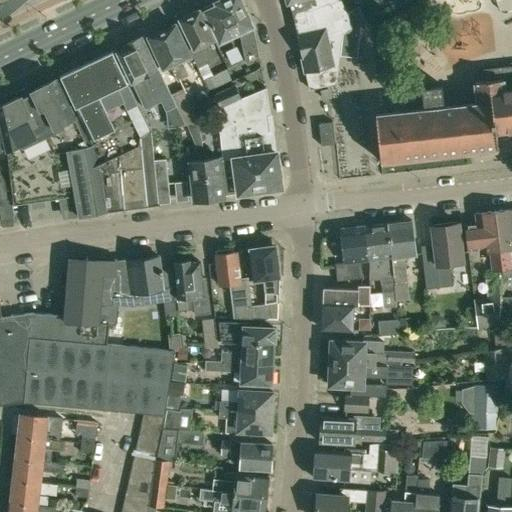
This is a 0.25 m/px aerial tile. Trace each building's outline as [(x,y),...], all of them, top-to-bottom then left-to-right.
[(253,25),(241,0),(218,0),(215,2),(204,7),(205,10),(205,11),(220,42),(239,32),(246,62),(259,55),(253,26),(253,25)] [(340,6),(337,0),(335,0),(329,3),(327,0),(288,0),(293,16),(305,72),(306,72),(310,89),(337,83),(341,45),(354,46),(356,29),(356,28),(355,28),(355,29),(343,5),(340,6)] [(347,13),(354,28),(367,21),(360,7),(347,13)] [(214,39),(208,27),(199,9),(179,19),(193,48),(189,49),(197,67),(210,61),(202,45),(214,39)] [(190,55),(184,41),(175,23),(172,25),(169,23),(163,26),(163,29),(148,36),(163,68),(170,65),(178,81),(182,79),(181,76),(187,73),(180,60),(190,55)] [(156,68),(150,55),(142,37),(125,44),(126,47),(118,52),(145,108),(163,100),(167,108),(176,104),(171,94),(158,67),(156,68)] [(152,132),(127,81),(121,68),(112,50),(86,63),(100,94),(98,95),(116,134),(124,208),(147,205),(148,205),(159,204),(157,183),(155,159),(152,132)] [(106,210),(124,208),(116,134),(98,95),(100,94),(86,63),(60,76),(78,116),(91,144),(106,210)] [(511,65),(482,69),(483,80),(475,81),(477,102),(445,106),(444,94),(422,96),(424,108),(375,114),(381,161),(498,147),(497,132),(511,129),(511,65)] [(78,116),(75,117),(56,78),(0,104),(0,122),(4,147),(2,148),(2,150),(8,186),(12,205),(74,194),(78,214),(106,210),(91,144),(78,116)] [(221,106),(240,97),(235,84),(215,93),(221,106)] [(171,94),(176,104),(186,125),(204,121),(187,86),(171,94)] [(276,155),(271,114),(266,87),(217,108),(222,160),(233,158),(238,193),(281,187),(277,155),(276,155)] [(328,89),(320,90),(322,98),(330,96),(328,89)] [(318,123),(321,145),(336,144),(333,121),(318,123)] [(2,148),(0,139),(0,214),(2,226),(13,225),(13,213),(12,205),(8,186),(4,187),(2,176),(0,171),(0,150),(2,150),(2,148)] [(194,199),(209,197),(203,147),(197,148),(199,160),(189,161),(194,199)] [(203,147),(209,197),(223,195),(219,157),(210,158),(209,147),(203,147)] [(165,157),(155,159),(157,183),(168,182),(165,157)] [(511,248),(511,208),(495,210),(501,269),(501,271),(503,270),(504,278),(511,277),(511,265),(510,249),(511,248)] [(493,272),(501,271),(501,269),(495,210),(475,213),(477,223),(465,224),(468,251),(480,249),(480,253),(491,251),(493,272)] [(396,300),(397,300),(409,299),(404,256),(416,254),(414,240),(412,220),(388,223),(396,290),(395,290),(396,299),(396,300)] [(426,288),(453,285),(450,263),(463,262),(458,222),(432,226),(435,251),(422,252),(426,288)] [(396,290),(388,223),(365,226),(369,260),(370,274),(380,273),(380,279),(381,279),(383,291),(395,290),(396,290)] [(369,274),(370,274),(369,260),(365,226),(341,228),(344,262),(336,263),(338,281),(363,277),(361,261),(367,260),(369,274)] [(265,306),(252,308),(253,317),(278,318),(278,302),(279,276),(280,275),(276,248),(273,245),(249,248),(253,279),(264,278),(265,290),(265,306)] [(231,282),(235,317),(253,317),(252,308),(248,280),(241,281),(237,251),(233,252),(232,248),(216,250),(217,254),(215,254),(219,284),(231,282)] [(132,304),(163,300),(158,254),(118,261),(103,260),(103,262),(99,303),(132,304)] [(173,261),(174,265),(177,298),(193,296),(194,307),(195,313),(209,312),(206,278),(201,278),(200,261),(190,261),(190,259),(186,259),(183,257),(179,258),(177,261),(174,261),(173,261)] [(99,303),(103,262),(103,260),(70,258),(65,315),(31,312),(23,402),(144,412),(164,415),(166,406),(168,393),(169,383),(172,364),(174,349),(169,349),(108,343),(109,322),(98,321),(99,303)] [(322,329),(342,329),(352,330),(353,304),(369,305),(370,286),(358,285),(358,289),(324,287),(323,301),(322,329)] [(473,297),(477,326),(498,325),(500,297),(500,294),(473,297)] [(511,297),(500,297),(498,325),(511,324),(511,297)] [(23,402),(31,312),(1,317),(0,307),(0,403),(0,405),(23,402)] [(433,328),(446,326),(445,319),(439,314),(431,315),(433,328)] [(219,348),(218,341),(215,318),(215,316),(200,318),(203,347),(219,348)] [(414,323),(413,317),(400,318),(401,332),(409,331),(414,331),(414,323)] [(243,329),(240,329),(240,319),(215,318),(218,341),(229,341),(231,341),(243,342),(273,344),(273,340),(275,340),(275,330),(274,330),(274,327),(254,326),(244,326),(243,329)] [(370,319),(370,318),(364,318),(359,318),(359,330),(370,330),(370,319)] [(383,333),(401,331),(400,318),(381,321),(383,333)] [(511,336),(511,326),(493,329),(496,345),(511,343),(511,336)] [(179,333),(168,334),(169,349),(174,349),(177,350),(177,346),(178,346),(180,346),(179,333)] [(272,364),(273,344),(243,342),(231,341),(230,351),(222,350),(221,361),(272,364)] [(364,342),(352,341),(332,341),(332,343),(329,343),(329,354),(331,354),(331,364),(391,366),(401,367),(401,363),(401,351),(385,351),(377,350),(377,342),(364,342)] [(509,377),(511,363),(511,345),(486,350),(489,379),(509,377)] [(178,352),(178,359),(182,359),(187,360),(188,350),(188,347),(184,346),(180,346),(178,346),(178,352)] [(221,361),(206,360),(205,370),(242,372),(241,382),(271,383),(272,364),(221,361)] [(169,383),(188,384),(189,367),(172,364),(169,383)] [(391,366),(331,364),(330,370),(328,370),(328,381),(330,381),(330,384),(350,385),(351,385),(366,386),(366,379),(387,380),(387,381),(386,385),(404,385),(405,367),(401,367),(391,366)] [(470,386),(470,387),(469,399),(469,409),(468,427),(496,428),(498,383),(470,382),(470,386)] [(187,396),(188,384),(169,383),(168,393),(181,395),(187,396)] [(272,411),(273,391),(240,389),(239,401),(220,400),(220,408),(272,411)] [(181,395),(168,393),(166,406),(179,406),(181,395)] [(370,396),(346,395),(345,410),(369,411),(370,396)] [(163,428),(190,430),(192,407),(179,406),(166,406),(164,415),(162,427),(163,428)] [(226,417),(225,429),(271,432),(272,411),(220,408),(219,417),(226,417)] [(162,427),(164,415),(144,412),(142,423),(162,427)] [(59,440),(62,418),(21,413),(18,435),(59,440)] [(354,418),(341,417),(321,416),(319,442),(339,443),(354,444),(354,439),(378,441),(391,442),(392,430),(379,429),(380,416),(354,414),(354,418)] [(96,422),(78,419),(76,433),(82,433),(81,443),(94,444),(96,422)] [(160,438),(162,427),(142,423),(139,434),(160,438)] [(203,431),(190,430),(163,428),(162,427),(160,438),(159,449),(157,460),(170,461),(176,462),(178,444),(201,447),(203,431)] [(159,449),(160,438),(139,434),(137,444),(159,449)] [(65,441),(59,440),(18,435),(16,457),(50,461),(52,449),(64,450),(65,441)] [(272,443),(252,442),(222,440),(221,453),(241,454),(241,467),(270,469),(272,443)] [(349,468),(379,470),(399,472),(401,441),(391,442),(370,443),(369,453),(316,449),(314,477),(348,480),(349,468)] [(446,441),(423,441),(422,456),(444,458),(446,441)] [(93,453),(94,444),(81,443),(80,451),(93,453)] [(157,460),(159,449),(137,444),(135,455),(157,460)] [(490,446),(488,466),(502,468),(504,448),(490,446)] [(156,465),(157,460),(135,455),(132,466),(155,471),(156,465)] [(64,463),(50,461),(16,457),(13,480),(40,483),(40,481),(41,469),(63,471),(64,463)] [(471,457),(469,475),(481,476),(486,468),(487,458),(471,457)] [(167,484),(170,461),(157,460),(156,465),(155,471),(153,482),(153,483),(167,484)] [(153,482),(155,471),(132,466),(130,476),(153,482)] [(268,476),(248,474),(224,472),(224,480),(214,479),(213,490),(266,496),(267,486),(269,485),(269,480),(268,478),(268,476)] [(413,511),(416,492),(416,489),(417,472),(405,472),(403,501),(391,500),(391,505),(390,511),(413,511)] [(477,511),(480,487),(481,476),(469,475),(468,487),(452,485),(451,497),(449,511),(477,511)] [(75,487),(89,488),(90,478),(76,476),(75,487)] [(153,483),(153,482),(130,476),(127,487),(152,492),(153,483)] [(511,511),(511,506),(508,506),(509,494),(510,494),(511,478),(499,476),(497,505),(486,504),(485,511),(511,511)] [(11,502),(37,505),(39,490),(55,492),(56,483),(40,481),(40,483),(13,480),(11,502)] [(167,484),(153,483),(152,492),(151,504),(150,506),(164,507),(167,484)] [(88,496),(89,488),(75,487),(74,494),(88,496)] [(151,504),(152,492),(127,487),(125,498),(151,504)] [(382,511),(383,505),(384,491),(339,488),(339,495),(317,494),(315,511),(347,511),(348,501),(367,502),(366,511),(382,511)] [(266,496),(213,490),(200,489),(199,500),(216,501),(215,510),(232,511),(265,511),(266,511),(267,507),(265,505),(266,496)] [(438,511),(440,494),(416,492),(413,511),(438,511)] [(149,511),(150,506),(151,504),(125,498),(122,509),(134,511),(149,511)] [(53,511),(54,507),(37,505),(11,502),(9,511),(53,511)]
